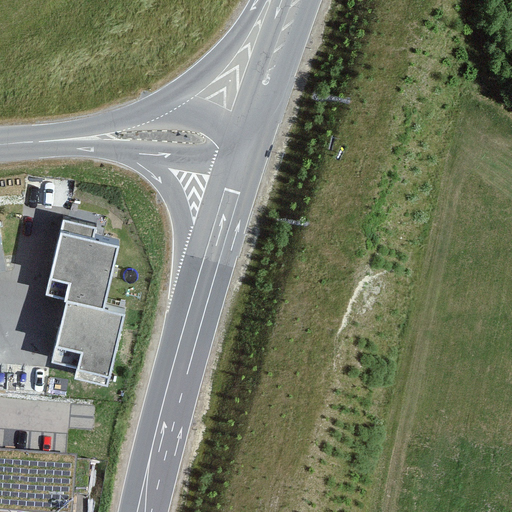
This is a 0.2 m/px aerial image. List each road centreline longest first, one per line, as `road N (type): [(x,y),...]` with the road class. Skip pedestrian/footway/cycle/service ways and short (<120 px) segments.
road 1 (primary): [(229,184),(146,511)]
road 2 (tertiary): [(43,141),(229,184)]
road 3 (tertiary): [(260,0),(208,66),(147,111)]
road 4 (primary): [(297,0),(246,132)]
